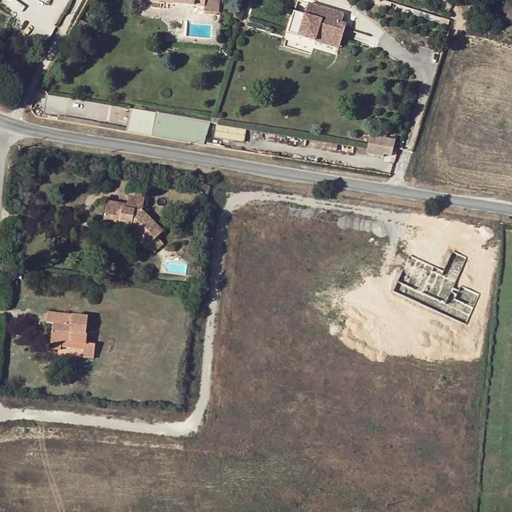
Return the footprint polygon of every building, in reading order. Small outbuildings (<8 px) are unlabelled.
[(174,0),(174,3),(189,5),(188,13),(217,16),(218,0),(174,0)] [(341,23),(344,14),(308,3),(304,16),(293,12),(287,34),(315,42),(317,35),(341,42),(346,24),(341,23)] [(315,42),(287,34),(285,40),(313,48),(315,42)] [(315,42),(339,49),(341,42),(317,35),(315,42)] [(128,128),(127,132),(153,137),(203,146),(210,121),(131,108),(128,128)] [(57,120),(127,132),(128,128),(118,126),(117,126),(58,116),(57,120)] [(395,142),(387,139),(384,149),(393,152),(395,142)] [(102,228),(118,231),(118,228),(132,231),(147,247),(148,246),(157,238),(162,233),(141,211),(144,196),(128,193),(126,206),(107,202),(102,228)] [(118,228),(118,231),(129,233),(144,249),(147,247),(132,231),(118,228)] [(163,244),(157,238),(148,246),(154,253),(163,244)] [(60,341),(85,345),(85,344),(86,336),(85,335),(87,318),(47,313),(46,323),(52,324),(49,349),(59,350),(59,347),(60,341)] [(60,341),(59,347),(84,350),(85,345),(60,341)] [(84,350),(83,359),(94,360),(95,345),(85,344),(85,345),(84,350)]
